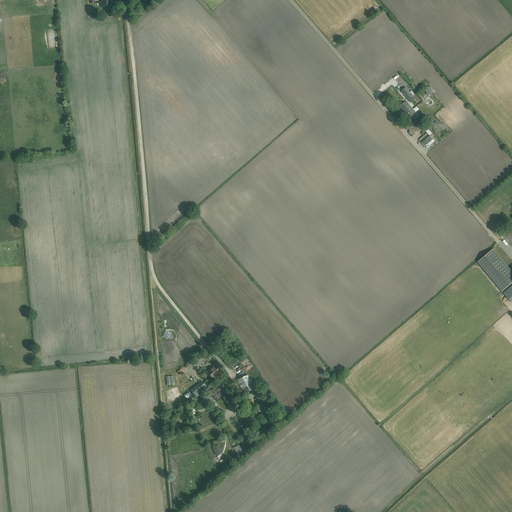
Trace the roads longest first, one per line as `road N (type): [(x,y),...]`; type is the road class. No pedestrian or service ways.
road 1 (track): [(125,0),(152,271),(206,346)]
road 2 (unclassified): [(493,236),(291,0)]
